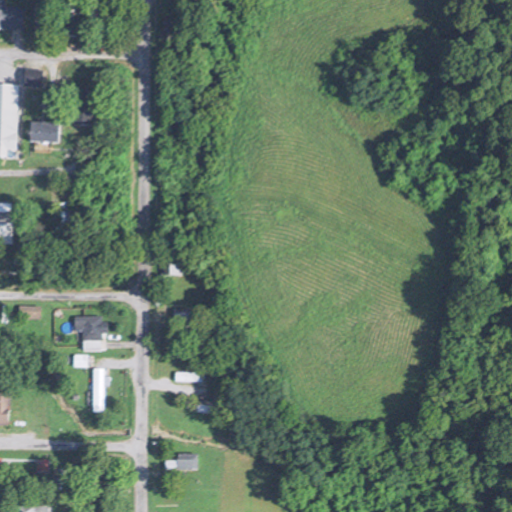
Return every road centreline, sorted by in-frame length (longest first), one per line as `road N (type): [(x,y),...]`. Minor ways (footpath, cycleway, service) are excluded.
road 1 (residential): [(140,446),(144,0)]
road 2 (residential): [(143,56),(0,53)]
road 3 (residential): [(142,295),(0,292)]
road 4 (residential): [(140,446),(0,444)]
